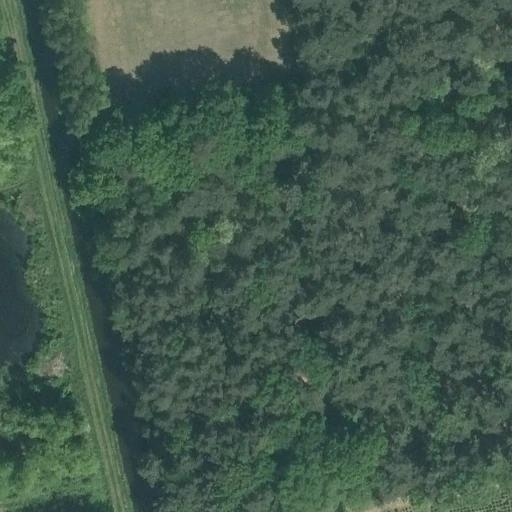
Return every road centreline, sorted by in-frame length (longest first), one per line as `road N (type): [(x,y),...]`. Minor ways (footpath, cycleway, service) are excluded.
road 1 (track): [(114,511),(40,160)]
road 2 (track): [(40,160),(5,0)]
